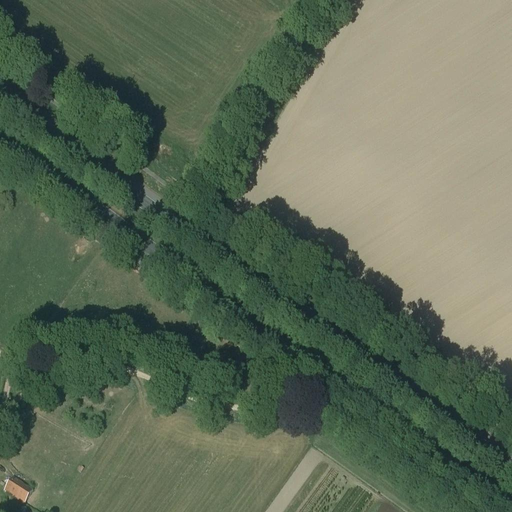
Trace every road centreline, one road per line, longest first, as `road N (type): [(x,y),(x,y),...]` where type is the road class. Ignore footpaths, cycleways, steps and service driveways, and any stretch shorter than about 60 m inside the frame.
road 1 (primary): [(0,135),(511,510)]
road 2 (primary): [(511,467),(0,93)]
